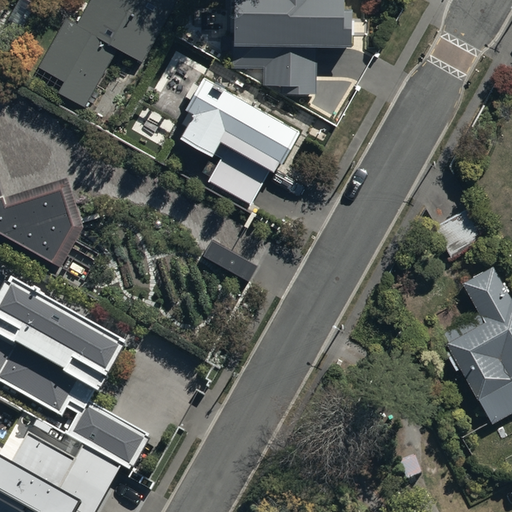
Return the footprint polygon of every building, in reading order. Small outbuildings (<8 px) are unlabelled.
[(174,0),(89,0),(77,23),(66,18),(39,67),(63,80),(56,92),(84,107),(118,46),(142,60),(174,0)] [(234,0),(233,66),(264,66),(264,90),(315,91),(316,41),(350,42),(350,4),(343,5),(342,0),(234,0)] [(298,126),(203,73),(184,106),(193,110),(180,134),(220,157),(208,179),(249,201),(269,165),(274,168),(298,126)] [(66,177),(0,197),(0,234),(60,267),(83,228),(66,177)] [(257,266),(212,240),(203,256),(248,282),(257,266)] [(511,301),(492,265),(490,265),(461,282),(476,310),(439,331),(449,348),(445,350),(456,368),(459,366),(490,421),(511,408),(511,301)] [(125,343),(11,279),(0,298),(0,511),(93,511),(121,466),(129,471),(149,437),(91,402),(97,392),(125,343)]
